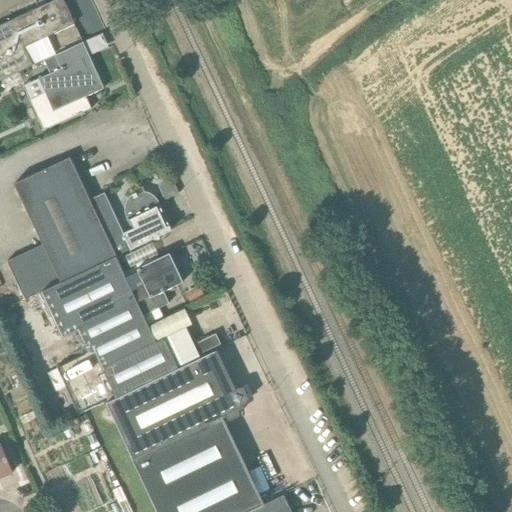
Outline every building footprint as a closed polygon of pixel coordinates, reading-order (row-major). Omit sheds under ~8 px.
[(0,80),(33,66),(25,47),(75,24),(63,0),(54,0),(0,25),(0,80)] [(106,31),(87,38),(93,52),(111,44),(106,31)] [(86,97),(104,88),(83,42),(55,55),(61,69),(38,79),(45,93),(30,100),(43,131),(91,109),(86,97)] [(0,90),(9,87),(5,78),(0,80),(0,90)] [(70,157),(15,184),(61,282),(115,256),(127,251),(120,235),(109,212),(113,211),(105,194),(91,201),(70,157)] [(159,189),(164,200),(176,194),(171,183),(159,189)] [(172,230),(170,225),(159,202),(155,197),(151,194),(146,192),(140,192),(135,193),(131,196),(127,201),(126,206),(125,211),(127,216),(133,229),(125,232),(120,235),(127,251),(172,230)] [(138,270),(125,276),(143,315),(169,303),(164,291),(184,282),(170,253),(137,269),(138,270)] [(80,329),(86,342),(143,315),(125,276),(115,256),(61,282),(41,292),(62,337),(80,329)] [(185,293),(190,303),(204,295),(200,288),(199,285),(185,293)] [(107,402),(179,368),(165,338),(157,342),(143,315),(86,342),(90,351),(84,354),(57,367),(78,414),(100,405),(107,402)] [(158,511),(248,511),(264,505),(222,417),(227,414),(228,417),(231,419),(239,415),(239,412),(238,409),(243,407),(242,404),(246,402),(248,400),(243,388),(240,389),(237,384),(233,386),(216,351),(179,368),(107,402),(158,511)] [(95,434),(87,437),(91,445),(98,441),(95,434)] [(0,443),(0,478),(13,472),(1,443),(0,443)] [(291,511),(283,496),(264,505),(248,511),(291,511)]
